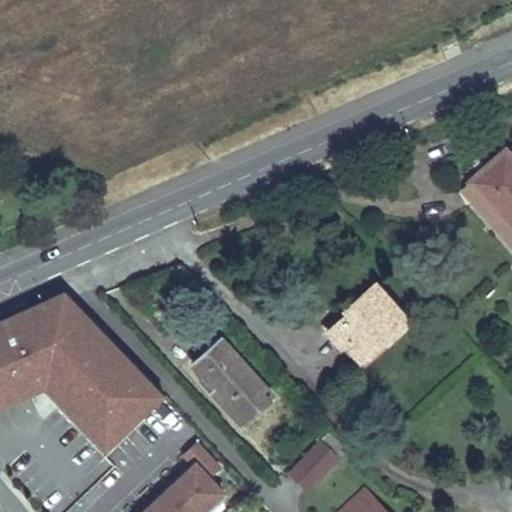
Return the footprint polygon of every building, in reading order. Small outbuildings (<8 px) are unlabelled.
[(511,228),(511,155),(507,150),(471,182),(511,228)] [(511,228),(471,182),(462,189),(511,245),(511,228)] [(411,322),(377,283),(346,310),(350,315),(346,319),(329,331),(342,346),(346,342),(362,360),(386,338),(389,341),(411,322)] [(68,288),(0,318),(0,396),(44,375),(108,447),(165,395),(68,288)] [(274,394),(221,336),(193,361),(216,387),(213,390),(242,422),(274,394)] [(346,342),(342,346),(360,366),(389,341),(386,338),(362,360),(346,342)] [(293,472),(308,488),(338,458),(334,454),(344,444),(327,428),(317,439),(321,443),(293,472)] [(202,511),(229,487),(216,473),(227,463),(203,437),(190,448),(200,459),(144,511),(202,511)] [(387,511),(366,490),(342,511),(387,511)]
